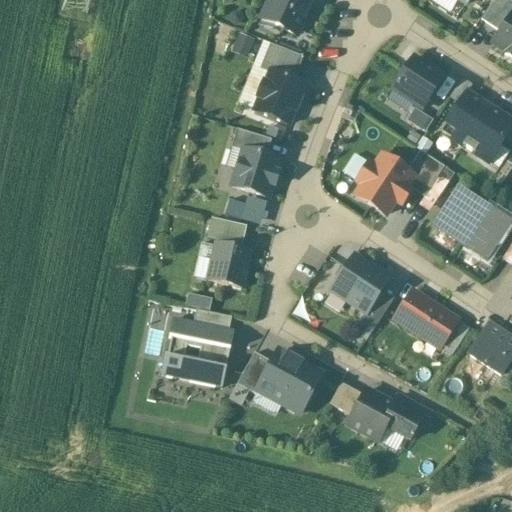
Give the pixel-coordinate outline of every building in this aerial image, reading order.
[(271,0),(261,22),(296,38),(313,0),(271,0)] [(511,16),(511,4),(505,0),(495,0),(495,1),(481,22),(500,35),(511,16)] [(511,16),(500,35),(493,46),(505,54),(504,56),(511,61),(511,16)] [(259,71),(269,75),(270,74),(293,84),(303,60),(270,46),(259,71)] [(413,58),(391,93),(423,113),(445,79),(413,58)] [(293,84),(270,74),(269,75),(265,87),(262,86),(257,100),(259,101),(254,114),(287,127),(293,115),(295,116),(301,102),(298,101),(303,88),(293,84)] [(461,80),(448,100),(458,107),(466,95),(471,87),(461,80)] [(511,126),(511,125),(466,95),(458,107),(440,133),(487,164),(503,141),(511,126)] [(511,126),(503,141),(511,146),(511,126)] [(230,150),(242,154),(243,152),(266,159),(271,143),(236,132),(230,150)] [(431,146),(421,139),(415,149),(424,155),(431,146)] [(266,159),(243,152),(242,154),(231,190),(267,201),(271,188),(274,189),(278,177),(275,176),(279,164),(266,159)] [(380,158),(354,197),(389,220),(414,180),(380,158)] [(446,187),(435,180),(431,187),(441,194),(446,187)] [(431,187),(418,207),(428,214),(441,194),(431,187)] [(482,211),(456,194),(434,228),(460,244),(482,211)] [(482,211),(460,244),(485,261),(507,227),(482,211)] [(206,241),(221,244),(225,225),(211,221),(206,241)] [(246,229),(225,225),(221,244),(242,249),(246,229)] [(511,243),(500,261),(510,268),(511,265),(511,243)] [(250,255),(216,246),(208,284),(242,292),(250,255)] [(332,293),(365,315),(387,282),(380,277),(382,275),(372,269),(370,271),(354,260),(332,293)] [(413,295),(395,322),(439,351),(457,324),(413,295)] [(193,326),(206,329),(208,316),(196,313),(193,326)] [(231,321),(208,316),(206,329),(228,334),(231,321)] [(193,326),(172,322),(168,340),(170,341),(166,360),(164,360),(160,379),(221,392),(233,335),(228,334),(206,329),(193,326)] [(511,358),(511,343),(488,328),(469,357),(499,377),(511,358)] [(272,400),(282,406),(284,411),(293,416),(297,414),(300,416),(321,377),(278,354),(271,365),(258,388),(260,389),(270,394),(272,400)] [(255,398),(260,389),(258,388),(271,365),(254,356),(237,387),(255,398)] [(352,420),(363,398),(340,386),(329,407),(352,420)] [(352,420),(347,428),(376,444),(384,430),(408,443),(418,425),(420,423),(393,408),(366,393),(363,398),(352,420)] [(399,398),(393,408),(420,423),(418,425),(424,428),(431,416),(399,398)]
